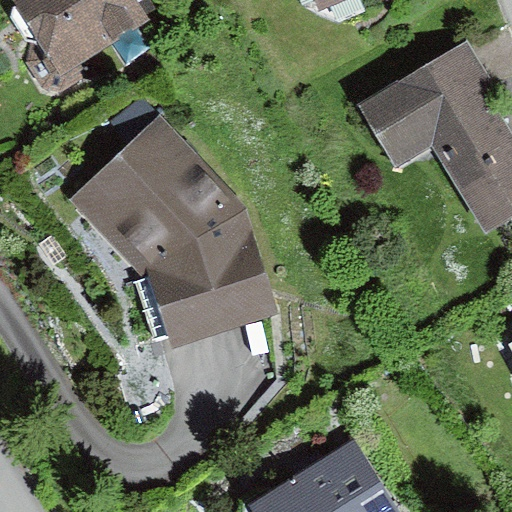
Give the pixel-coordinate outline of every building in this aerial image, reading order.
[(126,0),(0,0),(54,90),(147,35),(126,0)] [(303,0),(307,10),(334,0),(303,0)] [(511,135),(473,58),(359,115),(384,165),(429,143),(474,233),(511,213),(511,135)] [(255,216),(162,120),(72,207),(145,274),(167,357),(284,328),(255,216)] [(394,511),(358,448),(257,505),(261,511),(394,511)]
